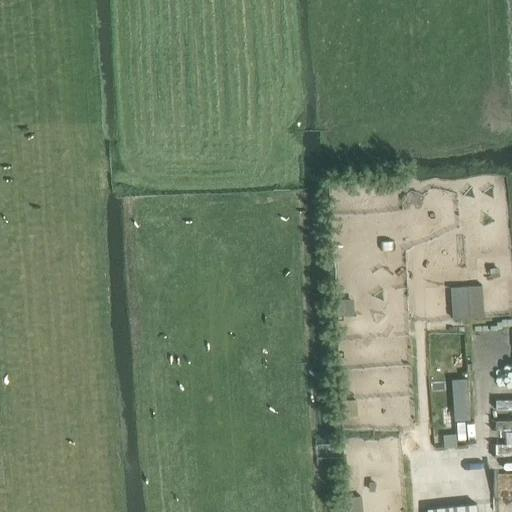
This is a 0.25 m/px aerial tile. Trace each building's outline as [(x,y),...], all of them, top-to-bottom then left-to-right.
[(482,282),(466,283),(469,314),(485,313),(482,282)] [(476,331),(476,349),(487,349),(486,330),(476,331)] [(340,399),(342,420),(355,419),(354,398),(340,399)] [(470,407),(454,408),(455,422),(471,421),(470,407)] [(444,448),(457,447),(456,434),(443,436),(444,448)] [(363,511),(361,493),(345,495),(346,511),(363,511)]
